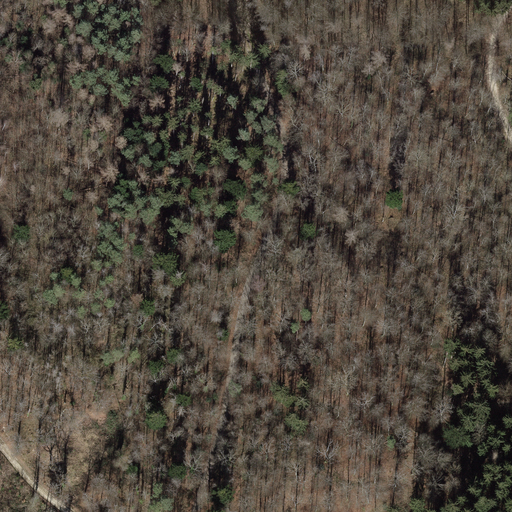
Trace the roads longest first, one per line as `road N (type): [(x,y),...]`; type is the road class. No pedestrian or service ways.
road 1 (track): [(194,511),(228,402),(251,275),(281,208),(289,166),(282,126),(229,0)]
road 2 (track): [(511,141),(490,53),(510,0)]
